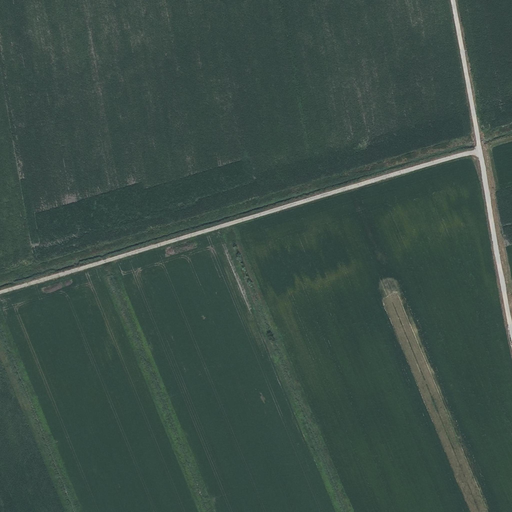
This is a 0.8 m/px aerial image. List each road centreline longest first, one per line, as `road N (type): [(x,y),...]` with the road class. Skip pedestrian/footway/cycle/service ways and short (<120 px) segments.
road 1 (track): [(0,292),(479,153)]
road 2 (track): [(511,334),(452,0)]
